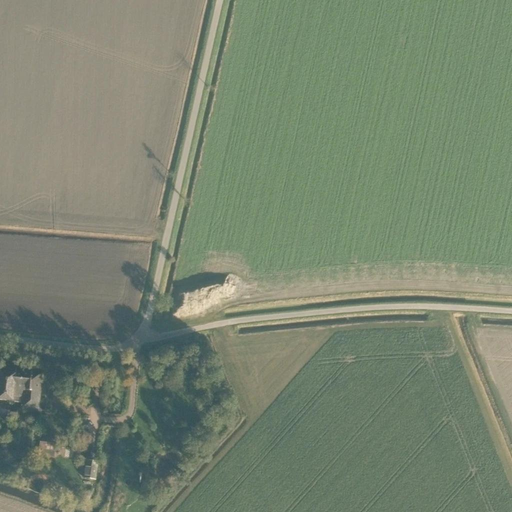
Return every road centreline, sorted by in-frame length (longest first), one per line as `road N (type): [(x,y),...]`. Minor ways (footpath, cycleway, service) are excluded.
road 1 (unclassified): [(139,341),(333,311),(511,311)]
road 2 (unclassified): [(139,341),(219,0)]
road 3 (unclassified): [(0,337),(93,349),(139,341)]
